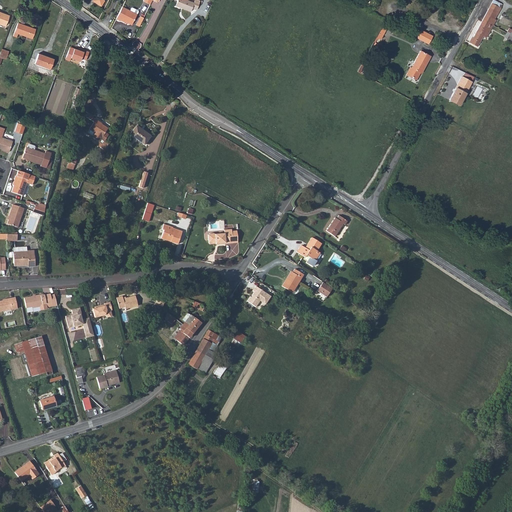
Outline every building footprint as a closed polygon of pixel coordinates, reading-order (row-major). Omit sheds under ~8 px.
[(174,0),(174,2),(189,9),(190,7),(195,9),(200,0),(198,0),(192,0),(191,0),(174,0)] [(469,41),(477,46),(482,35),(486,37),(497,15),(494,14),(500,3),(494,0),(492,0),(473,37),(471,36),(469,41)] [(121,5),(115,16),(119,18),(120,17),(131,22),(137,10),(137,8),(131,6),(130,6),(129,9),(121,5)] [(135,22),(138,24),(144,13),(141,11),(135,22)] [(0,24),(5,26),(8,15),(0,12),(0,24)] [(14,32),(17,33),(31,38),(35,29),(17,23),(14,32)] [(377,36),(382,38),(387,29),(383,27),(377,36)] [(421,28),(417,36),(428,43),(432,35),(421,28)] [(76,50),(69,47),(65,59),(69,61),(70,58),(79,61),(80,58),(85,60),(88,52),(78,49),(77,50),(76,50)] [(406,72),(416,78),(420,71),(430,55),(420,50),(411,66),(410,65),(406,72)] [(34,63),(49,69),(53,59),(37,53),(34,63)] [(448,99),(458,104),(472,78),(467,75),(465,78),(461,76),(448,99)] [(92,118),(93,117),(87,113),(85,116),(93,122),(89,129),(94,133),(91,137),(94,139),(96,141),(96,140),(98,142),(99,142),(102,143),(99,147),(103,150),(107,144),(103,142),(108,134),(105,132),(107,129),(101,124),(92,118)] [(14,129),(22,132),(25,123),(17,120),(14,129)] [(129,134),(143,145),(150,136),(136,125),(129,134)] [(0,148),(2,149),(3,149),(3,150),(8,152),(12,141),(0,138),(4,129),(0,127),(0,148)] [(26,159),(29,160),(29,161),(41,165),(40,166),(46,168),(49,159),(51,153),(45,151),(44,153),(34,150),(34,147),(34,146),(28,144),(26,145),(26,147),(25,147),(21,157),(26,159)] [(67,162),(75,164),(78,156),(80,156),(81,153),(74,150),(73,154),(70,153),(67,162)] [(13,185),(11,192),(21,195),(26,183),(32,184),(35,176),(17,170),(16,176),(15,176),(14,179),(15,180),(13,185)] [(146,173),(142,171),(137,186),(142,187),(146,173)] [(143,211),(149,213),(152,204),(146,202),(143,211)] [(8,219),(6,223),(17,227),(24,208),(12,204),(8,215),(9,216),(8,219)] [(33,212),(43,215),(44,208),(38,206),(35,205),(33,212)] [(143,211),(141,219),(147,221),(149,213),(143,211)] [(326,231),(334,236),(343,224),(344,224),(346,221),(338,216),(336,219),(334,218),(326,231)] [(161,238),(177,243),(181,231),(171,228),(172,227),(164,224),(162,229),(164,230),(161,238)] [(209,234),(208,235),(209,243),(210,244),(216,244),(225,243),(225,244),(238,243),(237,230),(232,231),(232,229),(225,230),(225,233),(215,234),(214,233),(210,233),(209,234)] [(296,252),(304,257),(305,255),(310,258),(306,262),(312,266),(315,261),(314,261),(319,253),(316,250),(321,243),(311,237),(304,248),(301,245),(296,252)] [(13,253),(13,266),(22,266),(27,265),(27,267),(34,266),(33,251),(27,251),(27,252),(13,253)] [(284,281),(282,286),(291,292),(302,274),(294,269),(292,273),(286,282),(284,281)] [(322,282),(316,291),(325,297),(331,289),(322,282)] [(249,295),(246,300),(254,306),(258,300),(264,303),(269,295),(255,285),(251,290),(253,291),(250,296),(249,295)] [(50,295),(49,294),(40,295),(24,298),(26,308),(32,306),(32,308),(39,307),(40,312),(47,311),(47,309),(57,307),(53,294),(50,295)] [(163,307),(167,296),(160,294),(156,305),(163,307)] [(122,297),(122,296),(116,298),(119,309),(124,307),(124,308),(137,305),(135,296),(125,298),(122,299),(122,297)] [(0,300),(0,311),(17,308),(15,297),(2,300),(0,300)] [(112,309),(109,301),(104,303),(104,304),(104,305),(99,306),(99,305),(94,306),(95,307),(92,308),(94,317),(104,314),(108,317),(112,316),(110,310),(112,309)] [(70,314),(65,316),(68,327),(82,324),(84,332),(92,330),(88,317),(81,319),(80,314),(81,313),(79,307),(71,310),(72,314),(73,315),(71,316),(70,314)] [(165,318),(172,324),(176,318),(169,312),(165,318)] [(180,328),(183,331),(182,332),(189,337),(201,323),(188,312),(183,319),(185,321),(185,322),(180,328)] [(347,335),(351,337),(357,327),(353,324),(347,335)] [(180,330),(175,337),(177,339),(176,340),(183,345),(189,337),(182,332),(180,330)] [(187,364),(196,369),(197,368),(205,372),(211,361),(210,360),(207,358),(211,352),(207,350),(213,340),(210,338),(213,333),(208,330),(207,331),(187,364)] [(231,342),(238,346),(244,336),(237,332),(231,342)] [(210,360),(214,353),(212,351),(216,344),(215,344),(219,336),(213,333),(210,338),(213,340),(207,350),(211,352),(207,358),(210,360)] [(21,351),(43,344),(40,336),(14,344),(17,352),(21,351)] [(21,351),(22,353),(24,352),(25,356),(45,352),(43,344),(21,351)] [(25,356),(31,376),(35,375),(45,371),(46,375),(52,373),(45,352),(25,356)] [(214,374),(219,377),(228,362),(223,359),(214,374)] [(73,368),(77,383),(82,382),(81,379),(78,367),(73,368)] [(96,377),(99,389),(107,386),(106,385),(118,382),(115,371),(103,374),(103,375),(96,377)] [(39,400),(42,410),(55,405),(52,396),(39,400)] [(82,398),(85,410),(92,408),(89,396),(82,398)] [(49,459),(43,463),(51,475),(55,472),(55,471),(58,469),(59,470),(63,468),(55,454),(51,457),(51,458),(52,459),(50,461),(49,459)] [(14,472),(21,481),(29,475),(31,479),(38,474),(36,471),(35,470),(29,461),(14,472)] [(84,495),(78,486),(73,489),(79,499),(84,495)] [(40,507),(43,511),(46,511),(55,506),(50,500),(40,507)]
